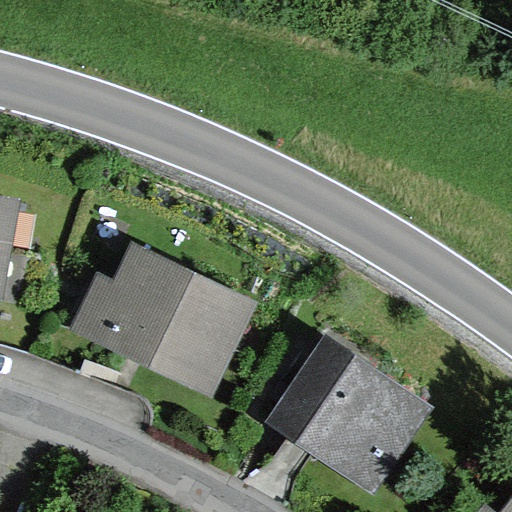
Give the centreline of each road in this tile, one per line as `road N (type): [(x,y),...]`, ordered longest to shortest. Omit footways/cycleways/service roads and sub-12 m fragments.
road 1 (tertiary): [(0,83),(184,143),(290,188),(451,288),(511,336)]
road 2 (residential): [(245,511),(128,438),(0,372)]
